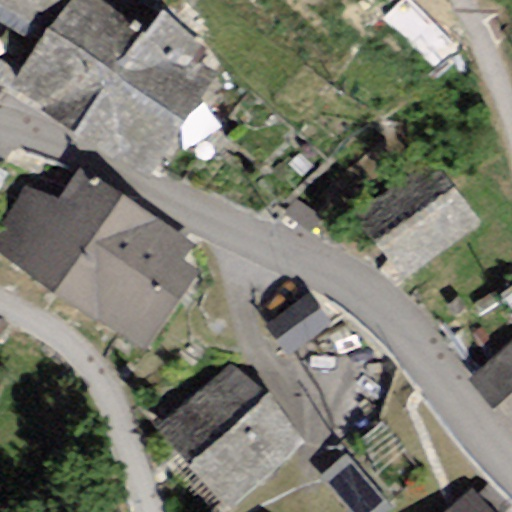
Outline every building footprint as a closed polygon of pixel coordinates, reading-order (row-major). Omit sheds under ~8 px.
[(0,0),(0,24),(31,43),(59,0),(0,0)] [(142,32),(98,0),(69,0),(10,86),(72,133),(142,32)] [(142,32),(72,133),(143,179),(216,76),(198,64),(207,50),(160,12),(142,32)] [(358,221),(380,248),(451,192),(429,165),(358,221)] [(0,255),(59,295),(125,196),(80,167),(60,197),(27,176),(0,215),(0,255)] [(476,220),(451,192),(380,248),(404,278),(476,220)] [(196,245),(125,196),(59,295),(145,352),(200,273),(184,262),(196,245)] [(511,342),(468,379),(511,430),(511,342)] [(235,363),(157,429),(227,511),(305,444),(235,363)] [(360,460),(336,474),(358,511),(377,511),(388,506),(360,460)] [(487,511),(471,494),(451,511),(487,511)]
